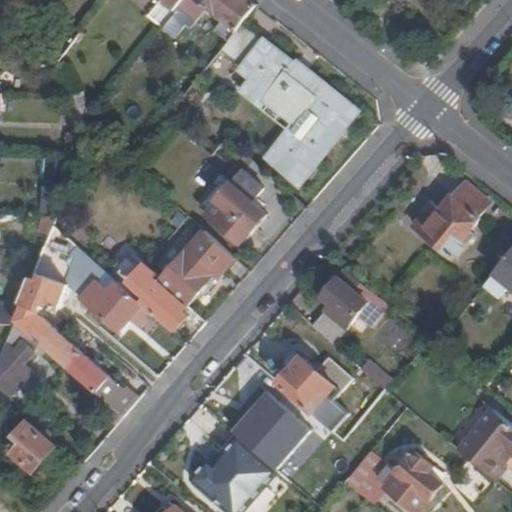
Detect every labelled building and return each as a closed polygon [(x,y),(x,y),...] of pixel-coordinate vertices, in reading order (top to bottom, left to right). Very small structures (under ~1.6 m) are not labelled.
[(162,0),(149,16),(163,28),(177,10),(185,0),(162,0)] [(185,0),(177,10),(163,28),(176,39),(203,5),(223,21),(216,31),(229,42),(242,26),(244,23),(258,5),(251,0),(185,0)] [(244,23),(242,26),(223,52),(242,68),(265,39),(244,23)] [(80,36),(64,56),(72,63),(89,43),(80,36)] [(248,90),(260,99),(292,60),(269,42),(246,71),(257,80),(248,90)] [(292,60),(260,99),(265,104),(267,101),(300,126),(311,110),(322,119),(303,142),(291,133),(271,160),(302,184),(347,128),(343,125),(356,109),(313,75),(312,76),(292,60)] [(76,96),(65,96),(76,126),(88,121),(76,96)] [(224,228),(244,246),(270,217),(255,203),(264,193),(243,175),(221,202),(234,214),(224,228)] [(481,219),(492,204),(468,185),(457,199),(455,198),(444,213),(434,206),(417,227),(457,259),(475,235),(471,232),(482,219),(481,219)] [(44,213),(54,214),(56,187),(46,187),(44,213)] [(69,218),(60,214),(59,217),(56,224),(64,232),(69,218)] [(59,217),(46,216),(42,230),(53,234),(56,224),(59,217)] [(53,234),(25,303),(18,321),(100,393),(98,394),(109,403),(124,416),(141,397),(127,384),(124,387),(108,374),(41,315),(44,311),(47,305),(62,310),(81,258),(70,254),(75,242),(64,232),(56,224),(53,234)] [(163,284),(190,308),(218,277),(222,280),(238,260),(214,239),(207,248),(200,242),(163,284)] [(511,256),(497,275),(511,287),(511,256)] [(109,272),(98,262),(84,280),(95,288),(85,300),(123,333),(133,321),(146,305),(121,283),(112,292),(100,282),(109,272)] [(156,314),(178,333),(192,317),(187,312),(190,308),(163,284),(159,280),(161,277),(149,265),(133,284),(150,300),(146,305),(156,314)] [(389,306),(347,272),(325,298),(339,310),(335,315),(330,311),(315,329),(336,347),(360,317),(373,327),(389,306)] [(511,287),(497,275),(487,288),(502,299),(511,287)] [(146,305),(133,321),(143,330),(156,314),(146,305)] [(9,343),(0,366),(0,387),(4,391),(38,352),(27,341),(18,351),(9,343)] [(336,400),(354,378),(331,359),(319,372),(304,360),(295,370),(294,370),(281,385),(336,432),(352,414),(336,400)] [(368,375),(379,385),(387,376),(372,362),(364,371),(368,375)] [(481,380),(489,387),(500,373),(491,366),(481,380)] [(364,371),(359,367),(354,374),(363,382),(368,375),(364,371)] [(274,393),(238,434),(278,470),(315,429),(274,393)] [(101,412),(118,428),(126,418),(124,416),(109,403),(101,412)] [(460,452),(497,482),(509,467),(505,463),(511,453),(511,424),(494,410),(460,452)] [(16,455),(37,473),(59,448),(31,424),(18,438),(26,445),(16,455)] [(280,472),(242,439),(228,454),(267,487),(280,472)] [(389,488),(397,495),(417,511),(423,511),(445,485),(432,474),(437,468),(418,452),(400,473),(391,465),(381,478),(390,486),(389,488)] [(245,511),(267,487),(228,454),(217,466),(212,461),(195,480),(230,511),(245,511)] [(333,471),(348,483),(353,476),(359,468),(344,455),(333,471)] [(370,455),(361,466),(370,473),(372,471),(379,462),(370,455)] [(359,468),(353,476),(362,483),(370,473),(361,466),(359,468)] [(364,496),(375,505),(389,488),(390,486),(381,478),(372,471),(370,473),(362,483),(370,490),(364,496)] [(348,483),(364,496),(370,490),(362,483),(353,476),(348,483)] [(375,505),(383,511),(397,495),(389,488),(375,505)]
